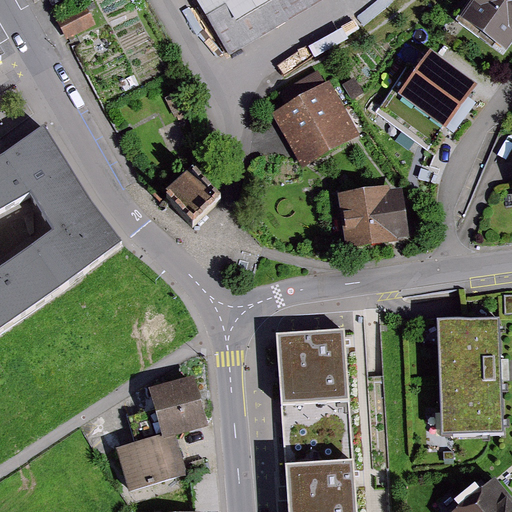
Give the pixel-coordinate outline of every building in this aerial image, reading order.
[(204,0),(236,53),(323,0),(204,0)] [(511,0),(476,0),(459,23),(505,56),(511,46),(511,0)] [(63,22),(70,36),(100,22),(93,7),(63,22)] [(488,89),(440,54),(408,99),(456,133),(488,89)] [(332,89),(278,116),(307,174),(361,147),(332,89)] [(44,129),(0,157),(0,214),(31,196),(57,235),(0,274),(0,332),(122,245),(44,129)] [(163,210),(190,239),(220,210),(193,181),(163,210)] [(412,191),(352,197),(357,247),(417,240),(412,191)] [(493,325),(437,327),(442,438),(498,436),(493,325)] [(360,511),(349,334),(276,339),(287,511),(360,511)] [(136,445),(120,449),(131,492),(187,478),(177,436),(211,428),(199,379),(154,390),(159,410),(129,417),(136,445)] [(511,511),(490,484),(454,511),(511,511)]
